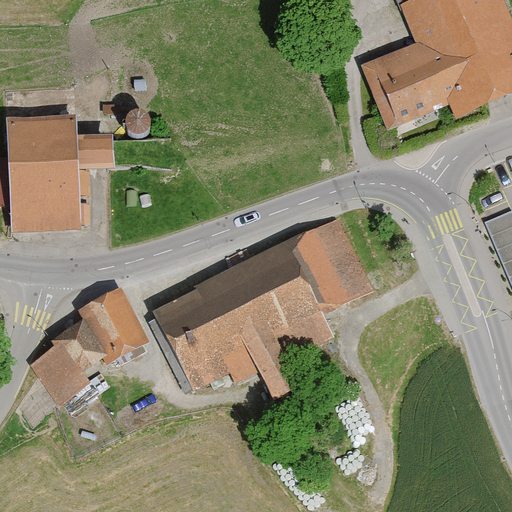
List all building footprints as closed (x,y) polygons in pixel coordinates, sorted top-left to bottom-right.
[(396,0),(419,54),(368,76),(395,138),(453,113),(461,132),(511,110),(511,27),(500,0),(396,0)] [(161,140),(160,119),(136,120),(137,141),(161,140)] [(125,175),(125,142),(86,143),(86,125),(13,125),(14,238),(89,237),(89,175),(125,175)] [(511,219),(488,230),(511,284),(511,219)] [(373,298),(336,225),(199,294),(202,301),(159,323),(197,399),(233,382),(238,392),(265,378),(280,407),(311,392),(296,363),(339,342),(328,321),(373,298)] [(90,378),(105,368),(108,374),(156,348),(127,294),(82,317),(88,328),(57,348),(61,354),(31,374),(59,415),(97,389),(90,378)]
